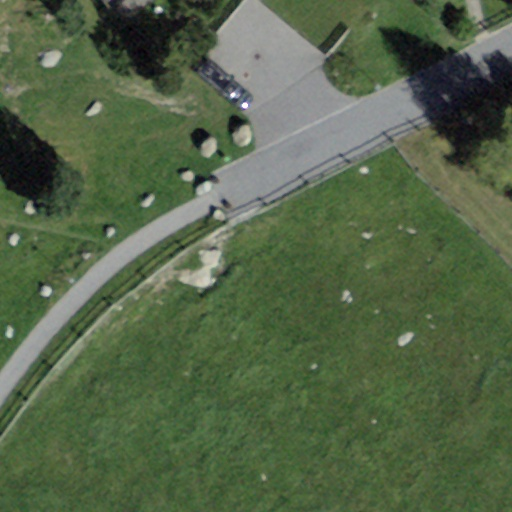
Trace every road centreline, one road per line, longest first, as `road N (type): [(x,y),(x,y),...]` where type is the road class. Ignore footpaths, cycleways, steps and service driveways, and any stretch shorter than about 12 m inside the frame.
road 1 (residential): [(511,53),(230,195)]
road 2 (track): [(0,388),(54,319),(120,255),(230,195)]
